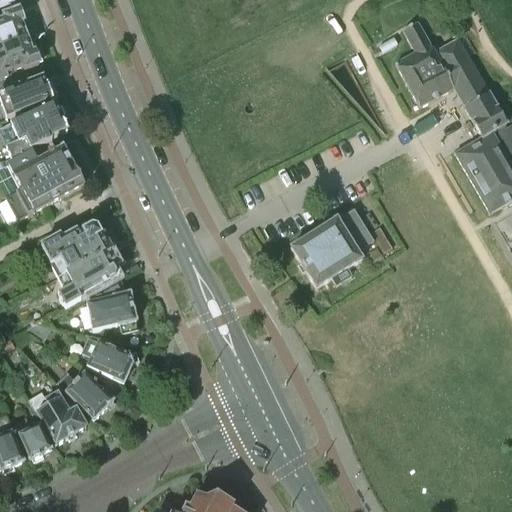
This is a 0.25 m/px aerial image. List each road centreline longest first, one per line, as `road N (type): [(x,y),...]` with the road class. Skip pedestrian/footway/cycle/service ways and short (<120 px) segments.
road 1 (secondary): [(259,405),(148,174),(77,0)]
road 2 (track): [(411,139),(511,309)]
road 3 (residential): [(92,500),(259,405)]
road 4 (track): [(365,0),(351,8),(349,25),(411,139)]
road 5 (secondary): [(259,405),(317,511)]
